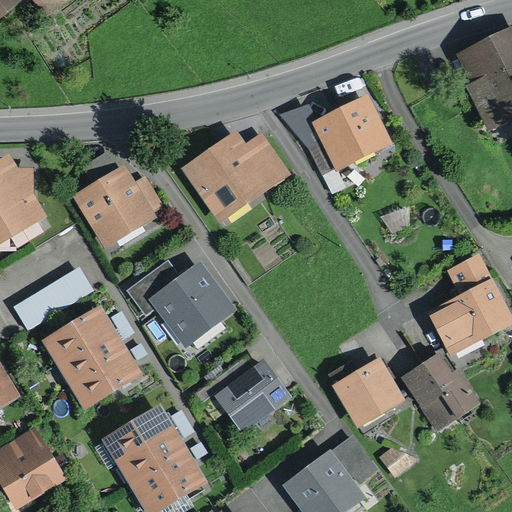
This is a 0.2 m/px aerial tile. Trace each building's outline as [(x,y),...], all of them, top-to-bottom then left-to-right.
[(472,91),(489,126),(511,114),(511,39),(510,36),(465,58),(479,88),(472,91)] [(311,150),(323,174),(387,142),(366,102),(317,127),(325,143),(311,150)] [(194,172),(221,211),(261,183),(249,167),(251,166),(241,152),(239,153),(233,144),(194,172)] [(33,215),(27,206),(26,176),(9,176),(5,169),(0,172),(0,238),(9,238),(9,229),(33,215)] [(159,207),(153,197),(140,205),(122,174),(81,199),(107,242),(148,217),(146,214),(159,207)] [(495,349),(486,332),(508,321),(477,261),(450,274),(463,300),(434,315),(449,345),(443,348),(458,373),(491,356),(489,352),(495,349)] [(226,310),(198,272),(158,301),(187,339),(226,310)] [(82,273),(16,312),(27,330),(92,291),(82,273)] [(48,341),(61,363),(110,333),(97,311),(48,341)] [(117,329),(126,323),(119,313),(111,318),(117,329)] [(132,334),(126,323),(117,329),(124,339),(132,334)] [(123,354),(110,333),(61,363),(74,384),(123,354)] [(137,361),(145,356),(139,345),(130,350),(137,361)] [(136,376),(123,354),(74,384),(87,406),(136,376)] [(450,376),(438,359),(425,368),(441,392),(456,415),(469,407),(471,409),(477,405),(455,372),(450,376)] [(286,396),(263,365),(219,398),(242,429),(286,396)] [(333,376),(359,421),(396,399),(376,365),(357,377),(350,365),(333,376)] [(425,368),(405,381),(421,405),(441,392),(425,368)] [(0,397),(8,393),(0,379),(0,397)] [(421,405),(436,428),(456,415),(441,392),(421,405)] [(108,440),(121,462),(170,432),(157,410),(108,440)] [(177,427),(186,422),(179,412),(171,417),(177,427)] [(192,433),(186,422),(177,427),(184,438),(192,433)] [(183,453),(170,432),(121,462),(134,483),(183,453)] [(363,479),(379,470),(356,432),(341,441),(363,479)] [(60,478),(40,444),(0,467),(0,477),(17,505),(60,478)] [(197,460),(205,454),(199,444),(190,449),(197,460)] [(153,511),(201,483),(183,453),(134,483),(151,511),(153,511)] [(305,478),(290,489),(307,511),(335,511),(357,495),(331,459),(316,470),(313,465),(301,473),(305,478)]
